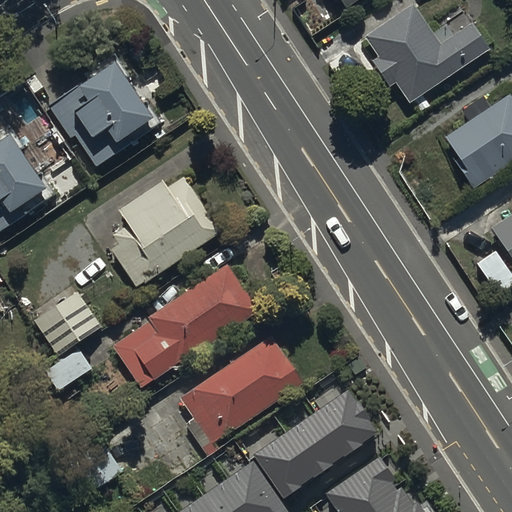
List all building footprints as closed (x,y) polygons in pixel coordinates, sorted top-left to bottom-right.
[(337,0),(347,14),(367,0),(337,0)] [(415,6),(366,39),(379,59),(372,64),(390,92),(398,87),(412,107),(491,54),(473,26),(455,38),(448,28),(436,37),(415,6)] [(83,87),(50,109),(73,143),(77,140),(98,171),(127,153),(123,147),(157,125),(113,58),(87,75),(94,87),(86,92),(83,87)] [(471,122),(446,140),(471,174),(466,178),(477,194),(511,168),(511,99),(511,98),(493,111),(485,101),(465,115),(471,122)] [(0,235),(59,197),(14,128),(0,137),(0,235)] [(133,233),(112,248),(141,290),(222,233),(184,179),(168,191),(165,186),(122,217),(133,233)] [(511,217),(491,231),(511,263),(511,217)] [(476,265),(480,270),(501,299),(511,291),(511,276),(495,252),(476,265)] [(227,266),(111,347),(141,393),(259,313),(227,266)] [(79,296),(36,325),(59,360),(103,331),(79,296)] [(272,339),(196,391),(182,400),(215,449),(305,388),(272,339)] [(350,391),(255,454),(283,496),(378,433),(350,391)] [(124,476),(99,437),(63,460),(88,500),(124,476)] [(416,511),(379,457),(326,493),(339,511),(416,511)] [(287,511),(253,465),(186,511),(287,511)]
